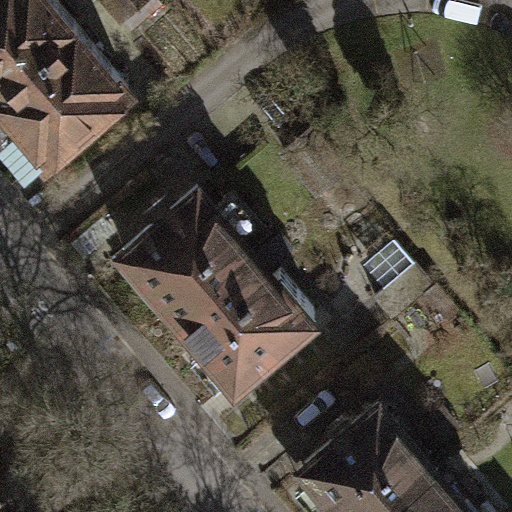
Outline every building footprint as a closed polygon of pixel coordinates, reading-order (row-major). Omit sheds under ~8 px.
[(64,0),(8,0),(0,7),(0,95),(13,112),(99,41),(64,0)] [(141,0),(105,0),(134,35),(156,17),(141,0)] [(99,41),(13,112),(70,180),(155,109),(99,41)] [(314,129),(286,152),(321,194),(349,170),(314,129)] [(126,247),(182,313),(255,251),(200,185),(126,247)] [(182,313),(237,379),(311,318),(309,315),(317,308),(284,268),(275,275),(255,251),(182,313)] [(417,261),(379,293),(396,313),(434,281),(417,261)] [(306,459),(350,511),(377,511),(436,462),(380,396),(306,459)] [(0,452),(0,511),(17,511),(65,473),(29,429),(0,452)] [(377,511),(478,511),(436,462),(377,511)]
